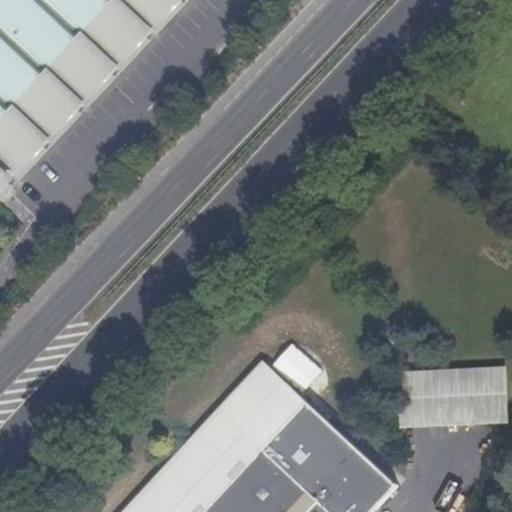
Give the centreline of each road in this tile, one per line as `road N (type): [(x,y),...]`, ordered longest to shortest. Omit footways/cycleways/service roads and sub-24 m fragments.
road 1 (secondary): [(0,453),(428,0)]
road 2 (secondary): [(352,0),(0,371)]
